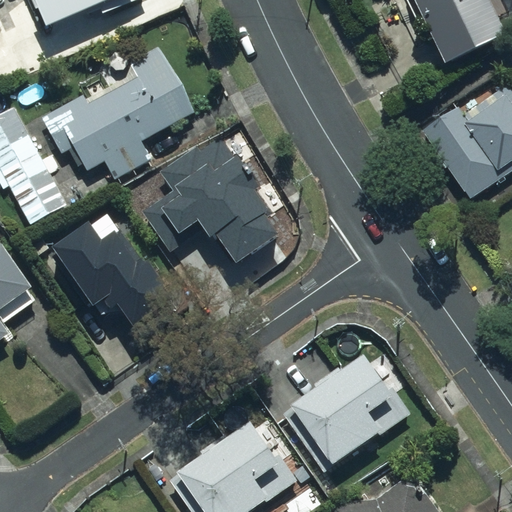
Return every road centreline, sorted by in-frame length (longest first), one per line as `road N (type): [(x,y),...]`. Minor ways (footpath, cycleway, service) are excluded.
road 1 (residential): [(0,507),(393,238)]
road 2 (tertiary): [(393,238),(319,124),(257,0)]
road 3 (tertiary): [(511,408),(393,238)]
